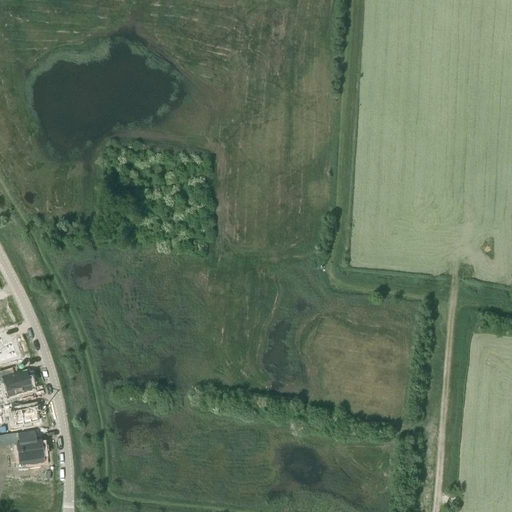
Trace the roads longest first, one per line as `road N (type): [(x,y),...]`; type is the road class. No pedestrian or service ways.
road 1 (unclassified): [(69,511),(54,386),(0,259)]
road 2 (track): [(435,511),(452,300)]
